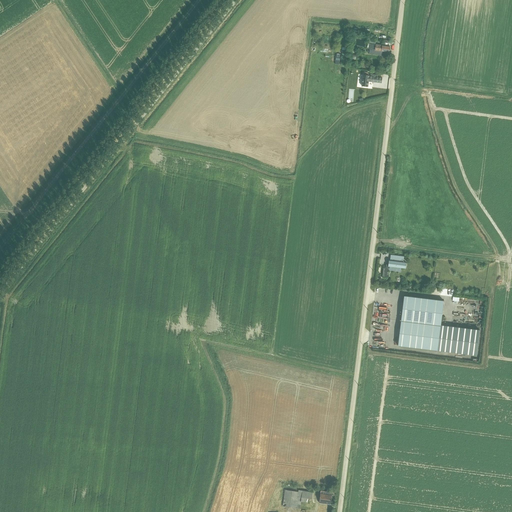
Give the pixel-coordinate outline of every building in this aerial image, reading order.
[(376,44),(370,44),(369,44),(369,43),(367,43),(367,47),(368,47),(367,48),(368,48),(368,49),(370,49),(369,54),(382,56),(383,52),(389,52),(390,44),(390,41),(384,40),(383,42),(383,45),(376,44)] [(351,54),(350,61),(353,61),(353,63),(356,64),(358,55),(351,54)] [(377,78),(378,75),(369,74),(369,75),(363,75),(362,86),(368,86),(369,81),(381,83),(382,78),(380,78),(377,78)] [(389,266),(401,268),(406,269),(406,263),(403,262),(404,257),(391,255),(390,261),(389,260),(388,266),(389,266)] [(403,303),(398,346),(438,351),(476,355),(480,329),(441,325),(444,301),(404,296),(403,303)] [(285,490),(283,506),(290,507),(296,508),(300,509),(300,507),(302,508),(303,504),(303,502),(307,503),(308,501),(308,498),(312,499),(313,492),(299,490),(298,492),(285,490)] [(321,491),(319,503),(331,505),(332,495),(334,496),(334,493),(321,491)]
